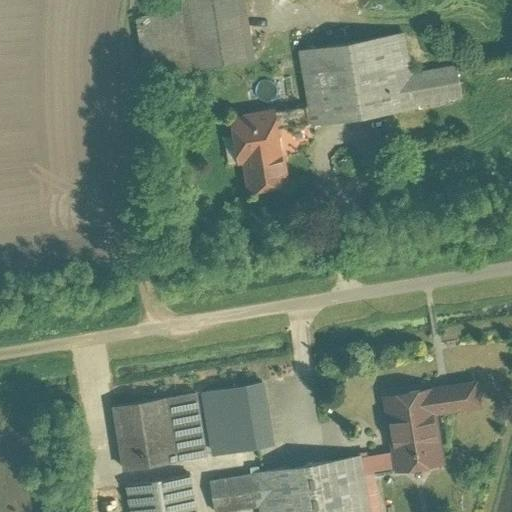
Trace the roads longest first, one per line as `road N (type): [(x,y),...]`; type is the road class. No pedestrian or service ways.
road 1 (unknown): [(289,305),(305,457)]
road 2 (track): [(0,353),(138,330)]
